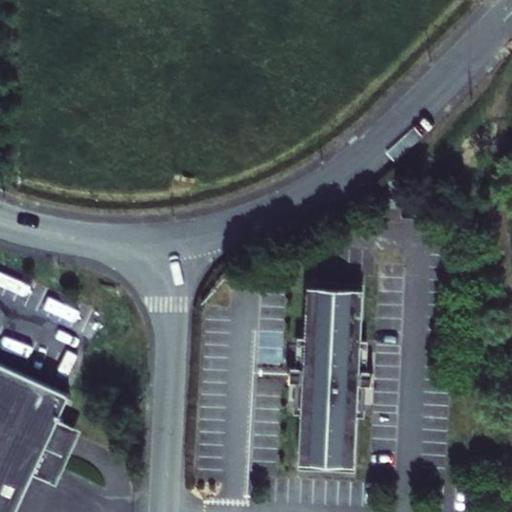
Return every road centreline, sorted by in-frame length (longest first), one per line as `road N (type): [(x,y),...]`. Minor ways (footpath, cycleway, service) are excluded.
road 1 (unclassified): [(174,238),(258,218),(338,176),(511,11)]
road 2 (unclassified): [(161,511),(174,238)]
road 3 (unclassified): [(0,219),(82,238),(174,238)]
